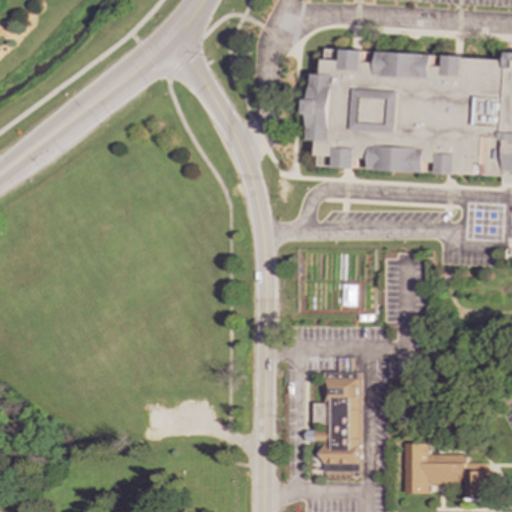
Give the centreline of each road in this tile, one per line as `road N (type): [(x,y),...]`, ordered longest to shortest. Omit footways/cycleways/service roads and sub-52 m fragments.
road 1 (residential): [(262,511),(265,273),(255,196),(231,135),(171,41)]
road 2 (secondary): [(0,178),(171,41)]
